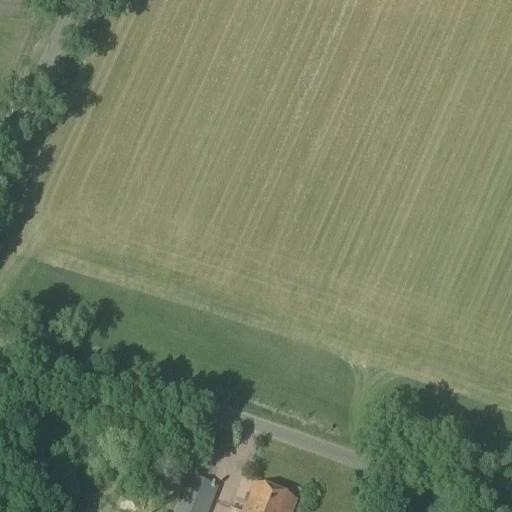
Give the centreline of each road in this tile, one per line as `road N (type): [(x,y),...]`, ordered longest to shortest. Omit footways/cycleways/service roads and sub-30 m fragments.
road 1 (unclassified): [(0,346),(501,511)]
road 2 (unclassified): [(0,171),(77,0)]
